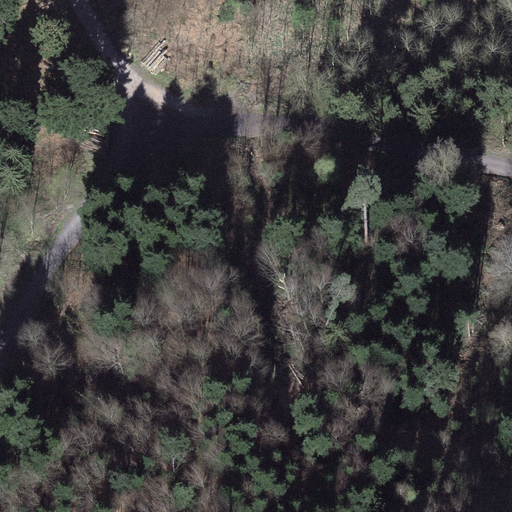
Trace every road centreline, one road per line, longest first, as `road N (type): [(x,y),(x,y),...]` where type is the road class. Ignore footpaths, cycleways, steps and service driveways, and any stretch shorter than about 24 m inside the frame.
road 1 (track): [(218,117),(115,177),(18,317),(0,372)]
road 2 (track): [(218,117),(511,173)]
road 3 (track): [(74,0),(125,82),(218,117)]
